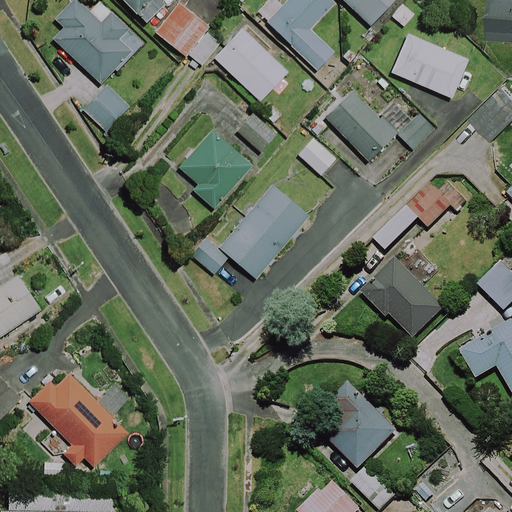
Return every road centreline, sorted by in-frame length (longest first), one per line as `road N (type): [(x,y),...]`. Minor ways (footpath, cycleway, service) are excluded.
road 1 (residential): [(0,77),(195,370),(205,407),(206,511)]
road 2 (unknown): [(205,407),(307,357),(342,354),(400,381),(453,439)]
